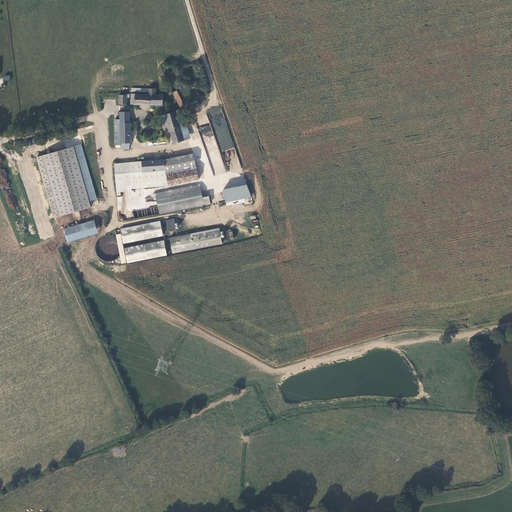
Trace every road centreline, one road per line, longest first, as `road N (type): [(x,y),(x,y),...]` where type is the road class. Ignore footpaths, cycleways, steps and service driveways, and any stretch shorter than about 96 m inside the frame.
road 1 (track): [(185,0),(212,91),(190,118),(193,146),(105,155)]
road 2 (unclassified): [(0,138),(102,113),(107,189)]
